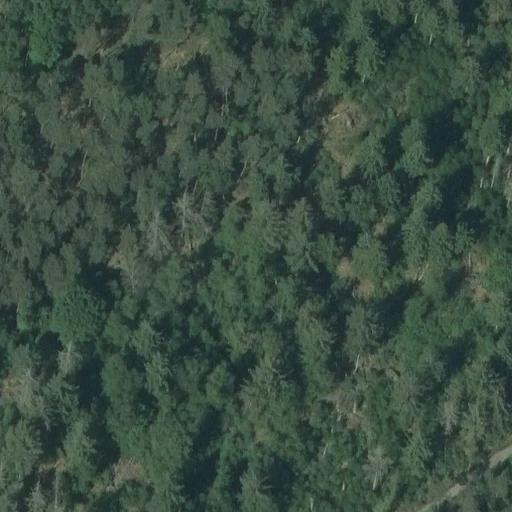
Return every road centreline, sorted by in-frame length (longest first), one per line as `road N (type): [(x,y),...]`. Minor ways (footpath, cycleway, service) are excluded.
road 1 (track): [(511,416),(222,0)]
road 2 (unknown): [(408,511),(511,439)]
